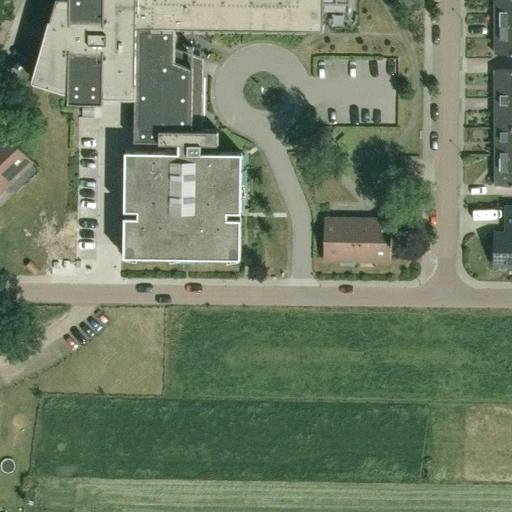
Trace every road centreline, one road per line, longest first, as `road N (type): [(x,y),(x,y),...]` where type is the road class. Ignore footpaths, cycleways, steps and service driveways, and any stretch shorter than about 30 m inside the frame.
road 1 (residential): [(444,298),(0,292)]
road 2 (residential): [(444,298),(453,0)]
